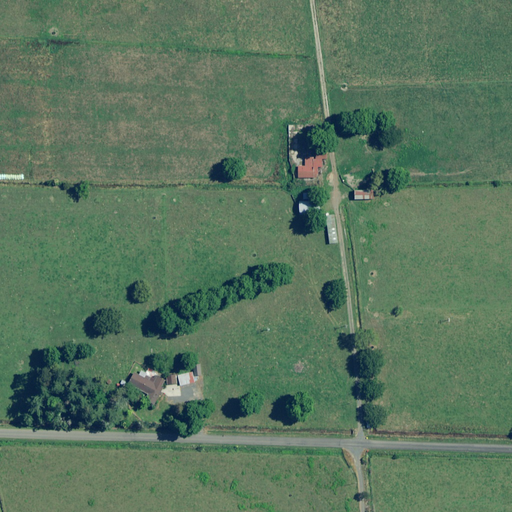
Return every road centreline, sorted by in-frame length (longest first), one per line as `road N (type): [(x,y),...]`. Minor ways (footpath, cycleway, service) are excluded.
road 1 (unclassified): [(0,432),(511,448)]
road 2 (track): [(361,443),(310,0)]
